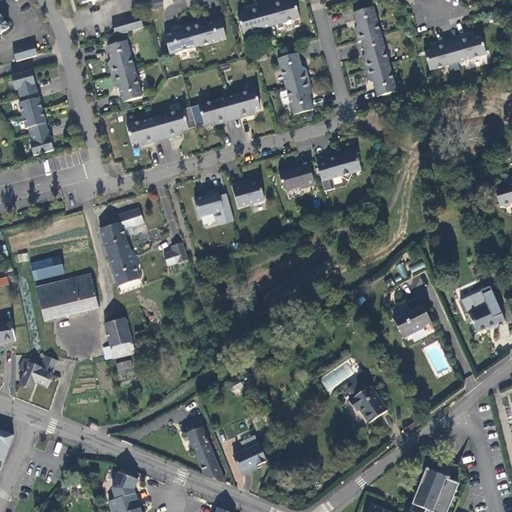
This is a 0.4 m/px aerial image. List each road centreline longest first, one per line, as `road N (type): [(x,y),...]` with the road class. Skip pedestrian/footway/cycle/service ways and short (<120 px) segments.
road 1 (residential): [(42,0),(103,187),(351,125)]
road 2 (tertiary): [(270,511),(32,418)]
road 3 (residential): [(317,511),(511,367)]
road 4 (residential): [(351,125),(318,0)]
